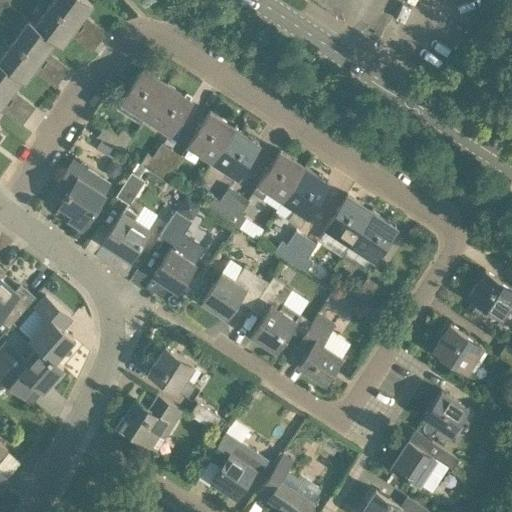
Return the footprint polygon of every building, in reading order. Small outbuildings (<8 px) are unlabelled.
[(53,0),(50,5),(77,25),(92,4),(86,0),(53,0)] [(61,46),(77,25),(50,5),(36,24),(29,18),(27,20),(55,41),(61,46)] [(39,61),(55,41),(27,20),(12,41),(39,61)] [(24,82),(39,61),(12,41),(0,56),(0,63),(21,80),(24,82)] [(0,94),(6,99),(21,80),(0,63),(0,94)] [(145,117),(167,84),(142,67),(120,100),(145,117)] [(167,84),(145,117),(170,133),(191,100),(167,84)] [(211,162),(234,127),(209,111),(187,145),(211,162)] [(118,135),(104,126),(97,136),(122,152),(133,135),(122,128),(118,135)] [(234,127),(211,162),(236,178),(259,143),(234,127)] [(155,174),(172,149),(161,143),(152,156),(147,152),(139,164),(145,168),(155,174)] [(172,149),(155,174),(171,185),(178,174),(173,170),(182,156),(172,149)] [(252,191),(264,198),(270,189),(283,198),(304,166),(279,150),(252,191)] [(73,213),(69,219),(82,227),(110,184),(72,159),(55,186),(67,194),(60,204),(73,213)] [(139,176),(145,168),(139,164),(137,162),(132,171),(139,176)] [(283,198),(297,207),(288,219),(300,227),(329,182),(304,166),(283,198)] [(131,172),(116,195),(130,204),(145,181),(131,172)] [(223,217),(238,193),(228,186),(219,200),(213,197),(207,206),(223,217)] [(238,193),(223,217),(238,227),(242,221),(245,217),(240,214),(249,200),(238,193)] [(350,243),(371,210),(346,194),(325,227),(350,243)] [(138,214),(125,206),(103,241),(129,258),(150,226),(136,216),(138,214)] [(91,219),(98,223),(105,212),(98,207),(91,219)] [(371,210),(350,243),(374,259),(396,226),(371,210)] [(161,235),(174,243),(179,235),(189,219),(177,211),(173,217),(167,225),(161,235)] [(290,261),(305,237),(295,230),(286,243),(281,239),(277,246),(282,249),(279,254),(290,261)] [(305,237),(290,261),(305,271),(312,261),(307,257),(316,243),(305,237)] [(202,250),(188,241),(181,252),(172,246),(153,274),(177,290),(196,262),(195,261),(202,250)] [(253,302),(267,281),(244,266),(231,284),(218,276),(202,301),(226,317),(241,294),(253,302)] [(468,295),(485,306),(502,317),(511,300),(511,287),(485,270),(468,295)] [(303,333),(310,321),(298,313),(282,302),(275,297),(283,284),(284,282),(272,274),(267,281),(253,302),(266,310),(251,333),(276,350),(292,325),(303,333)] [(361,307),(377,283),(367,276),(358,290),(353,287),(345,297),(361,307)] [(0,280),(0,328),(4,332),(35,297),(25,289),(19,296),(0,280)] [(282,298),(306,308),(312,295),(288,285),(282,298)] [(340,300),(343,296),(333,290),(328,299),(332,301),(340,300)] [(45,295),(36,306),(35,307),(45,317),(28,337),(37,345),(54,360),(73,338),(62,328),(71,318),(45,295)] [(310,321),(303,333),(314,340),(298,365),(324,382),(341,357),(321,344),(334,324),(317,314),(315,317),(314,316),(310,321)] [(381,327),(376,318),(368,322),(373,331),(381,327)] [(484,346),(466,334),(450,323),(433,348),(467,371),(484,346)] [(23,397),(24,396),(35,383),(43,390),(63,368),(54,360),(37,345),(25,360),(5,343),(0,348),(0,368),(9,377),(5,381),(23,397)] [(511,349),(504,345),(498,355),(511,364),(506,370),(511,374),(511,349)] [(192,400),(199,388),(184,378),(193,365),(165,346),(148,371),(192,400)] [(468,423),(474,412),(441,390),(424,415),(451,433),(460,418),(468,423)] [(165,436),(183,410),(157,393),(148,408),(136,401),(120,426),(150,445),(159,432),(165,436)] [(220,416),(196,401),(188,414),(212,429),(220,416)] [(482,402),(474,412),(502,431),(509,420),(482,402)] [(266,477),(275,464),(261,454),(241,441),(247,432),(244,423),(235,416),(208,457),(220,465),(211,479),(236,496),(254,469),(266,477)] [(458,457),(448,451),(431,440),(425,450),(408,439),(392,465),(431,490),(447,465),(451,468),(458,457)] [(0,485),(9,475),(0,467),(0,458),(7,450),(0,443),(0,485)] [(482,448),(472,462),(485,470),(495,456),(482,448)] [(275,464),(266,477),(256,493),(258,494),(259,492),(284,508),(281,511),(305,511),(313,501),(281,479),(294,459),(282,452),(275,464)] [(460,477),(464,470),(454,465),(450,471),(460,477)] [(431,511),(423,506),(406,495),(400,506),(375,490),(360,511),(431,511)]
